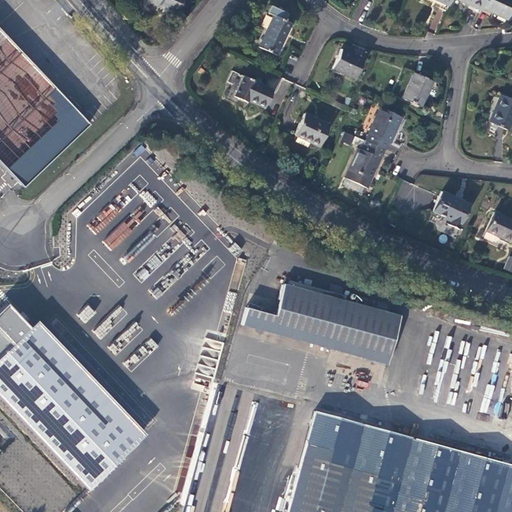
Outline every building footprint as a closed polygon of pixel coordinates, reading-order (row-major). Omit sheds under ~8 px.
[(180,0),(145,0),(143,4),(154,9),(157,3),(175,12),(180,0)] [(481,8),(484,0),(457,0),(480,10),(481,8)] [(506,19),(511,4),(511,0),(484,0),(481,8),(506,19)] [(272,16),(257,47),(275,56),(290,24),(284,20),(287,14),(270,6),(266,13),(272,16)] [(0,163),(22,187),(88,125),(0,31),(0,163)] [(340,49),(331,68),(354,79),(363,59),(340,49)] [(413,73),(401,98),(420,107),(431,82),(413,73)] [(242,76),(233,96),(246,103),(247,100),(263,108),(272,90),(242,76)] [(506,130),(511,117),(511,100),(499,95),(487,122),(506,130)] [(368,134),(365,141),(384,150),(387,142),(389,143),(395,129),(394,128),(399,117),(380,108),(371,126),(374,127),(370,135),(368,134)] [(303,113),(293,135),(319,146),(328,125),(303,113)] [(341,141),(350,145),(354,135),(345,132),(341,141)] [(356,148),(342,178),(344,178),(363,187),(365,188),(384,150),(365,141),(360,150),(356,148)] [(341,185),(360,194),(363,187),(344,178),(341,185)] [(440,192),(432,212),(449,220),(447,224),(458,229),(469,204),(440,192)] [(511,220),(493,212),(484,231),(510,243),(511,237),(511,220)] [(257,229),(266,235),(270,229),(260,223),(257,229)] [(111,250),(124,238),(116,230),(103,242),(111,250)] [(511,256),(509,255),(503,269),(511,272),(511,256)] [(287,285),(341,300),(342,295),(288,280),(287,285)] [(240,325),(386,364),(399,315),(341,300),(287,285),(282,284),(274,315),(244,307),(240,325)] [(77,315),(85,323),(96,313),(88,304),(77,315)] [(511,390),(502,428),(511,430),(511,390)] [(511,511),(511,465),(313,411),(285,511),(511,511)]
